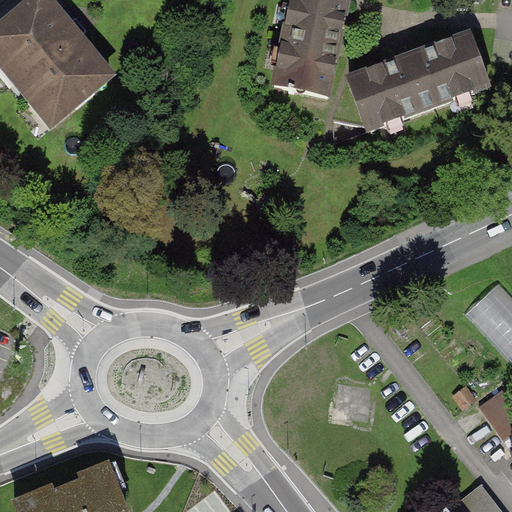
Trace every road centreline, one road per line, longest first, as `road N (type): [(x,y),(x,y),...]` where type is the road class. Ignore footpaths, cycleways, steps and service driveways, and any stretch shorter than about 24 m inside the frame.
road 1 (primary): [(511,214),(288,316)]
road 2 (primary): [(132,328),(50,284),(18,277)]
